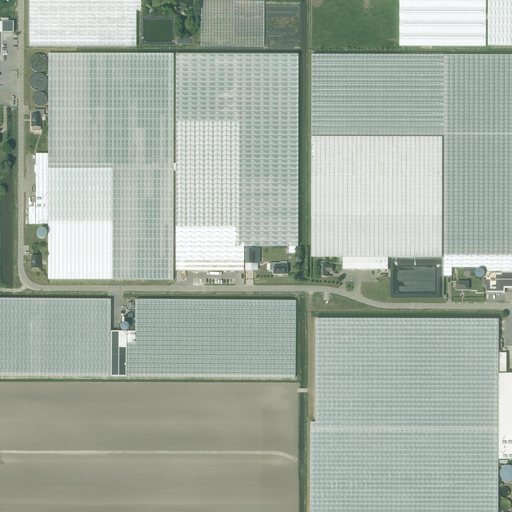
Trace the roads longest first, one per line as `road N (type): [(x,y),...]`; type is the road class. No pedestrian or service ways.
road 1 (unclassified): [(511,307),(389,306),(326,290),(28,284),(19,264),(20,0)]
road 2 (track): [(0,451),(272,452),(299,459)]
